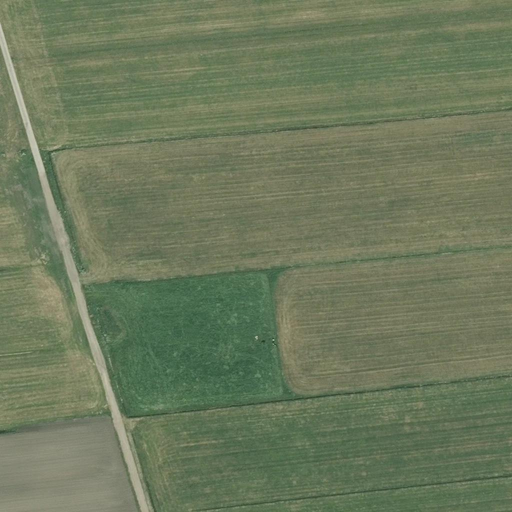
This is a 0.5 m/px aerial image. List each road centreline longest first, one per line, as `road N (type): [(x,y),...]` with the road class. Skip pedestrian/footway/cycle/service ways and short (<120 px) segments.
road 1 (track): [(142,511),(40,172)]
road 2 (unclassified): [(40,172),(0,34)]
